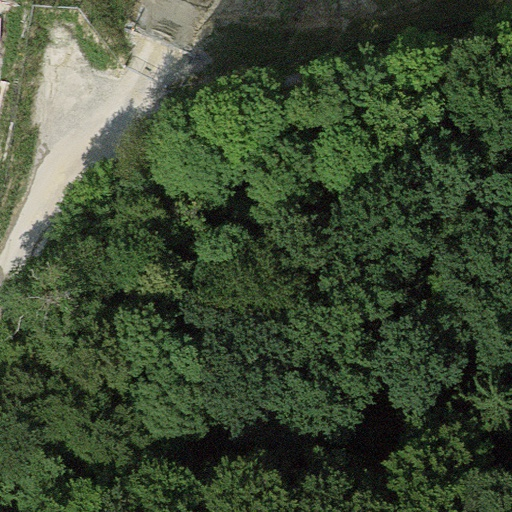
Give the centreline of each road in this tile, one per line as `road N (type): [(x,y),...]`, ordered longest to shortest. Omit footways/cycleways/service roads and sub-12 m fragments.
road 1 (track): [(511,47),(252,103),(56,132)]
road 2 (track): [(65,0),(46,190),(0,303)]
